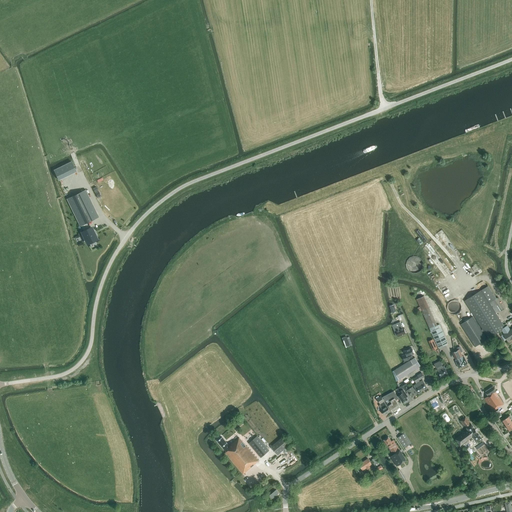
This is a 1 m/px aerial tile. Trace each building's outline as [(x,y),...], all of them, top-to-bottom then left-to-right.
[(71,161),(54,170),(58,179),(76,170),(71,161)] [(89,228),(86,223),(98,217),(85,190),(67,199),(80,226),(81,226),(83,231),(82,232),(84,236),(82,236),(84,240),(85,240),(87,243),(90,242),(91,243),(94,241),(94,240),(96,239),(95,235),(96,235),(94,231),(92,231),(91,227),(89,228)] [(438,232),(453,252),(457,249),(442,228),(438,232)] [(477,262),(472,265),(474,270),(480,267),(477,262)] [(473,317),(460,324),(475,347),(487,339),(482,331),(483,331),(488,338),(502,330),(504,334),(505,335),(502,337),(505,341),(507,340),(508,342),(511,339),(511,329),(510,330),(507,326),(505,327),(496,314),(504,308),(497,298),(496,298),(489,303),(481,290),(464,301),(482,329),(481,330),(473,317)] [(396,336),(397,337),(406,333),(404,328),(402,328),(400,322),(392,325),(395,333),(396,332),(397,334),(395,334),(396,336)] [(435,326),(429,328),(438,348),(440,352),(443,351),(441,347),(448,344),(448,343),(440,324),(437,325),(435,327),(435,326)] [(433,351),(438,348),(433,339),(428,341),(433,351)] [(404,361),(413,358),(412,355),(414,354),(412,348),(405,351),(406,352),(405,353),(406,354),(402,355),(404,361)] [(455,360),(459,368),(467,364),(464,356),(462,357),(462,356),(459,349),(452,353),(456,359),(457,360),(455,360)] [(396,381),(399,380),(420,366),(415,357),(392,372),(396,381)] [(442,366),(442,365),(443,365),(440,360),(434,364),(436,368),(437,368),(437,369),(435,370),(439,378),(448,374),(444,366),(442,366)] [(416,382),(419,380),(424,377),(421,373),(417,375),(418,376),(413,379),(416,382)] [(422,380),(420,382),(416,384),(414,385),(418,393),(427,388),(422,380)] [(406,383),(402,385),(404,389),(407,393),(409,392),(412,397),(417,394),(413,387),(410,389),(406,383)] [(493,411),(504,404),(495,392),(496,391),(493,386),(485,392),(488,396),(484,399),(493,411)] [(403,403),(408,400),(406,397),(408,396),(403,388),(398,392),(401,395),(398,396),(403,403)] [(399,398),(394,391),(383,397),(386,401),(387,400),(389,402),(387,403),(393,412),(400,407),(396,400),(399,398)] [(381,411),(384,416),(391,412),(387,407),(388,407),(384,401),(381,404),(380,405),(382,410),(381,411)] [(493,414),(496,419),(502,415),(498,410),(493,414)] [(506,426),(511,422),(510,419),(511,418),(509,416),(506,418),(505,418),(505,419),(502,420),(506,426)] [(471,424),(466,417),(460,421),(465,427),(468,430),(456,439),(460,445),(473,436),(475,439),(476,441),(481,437),(471,424)] [(405,448),(409,445),(411,443),(404,433),(398,438),(405,448)] [(257,436),(253,440),(249,443),(261,458),(269,451),(257,436)] [(229,446),(222,437),(217,441),(226,451),(225,452),(243,474),(259,461),(239,438),(229,446)] [(277,455),(290,445),(283,437),(271,447),(277,455)] [(392,442),(389,437),(384,440),(392,452),(393,454),(390,456),(397,466),(406,460),(394,440),(392,442)] [(367,469),(370,468),(369,466),(372,464),(368,459),(359,465),(362,470),(366,468),(367,469)] [(402,483),(406,480),(400,469),(395,472),(402,483)] [(273,498),(279,493),(276,490),(270,495),(273,498)]
